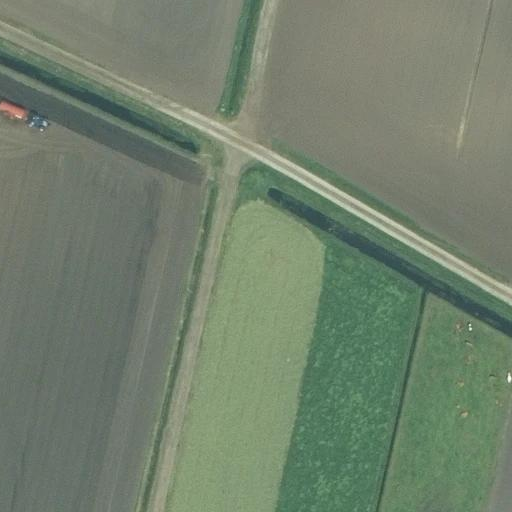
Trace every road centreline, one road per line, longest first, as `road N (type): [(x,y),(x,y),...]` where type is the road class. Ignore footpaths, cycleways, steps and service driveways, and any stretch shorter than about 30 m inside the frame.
road 1 (track): [(238,143),(158,511)]
road 2 (track): [(238,143),(511,300)]
road 3 (track): [(0,31),(238,143)]
road 4 (track): [(270,0),(238,143)]
